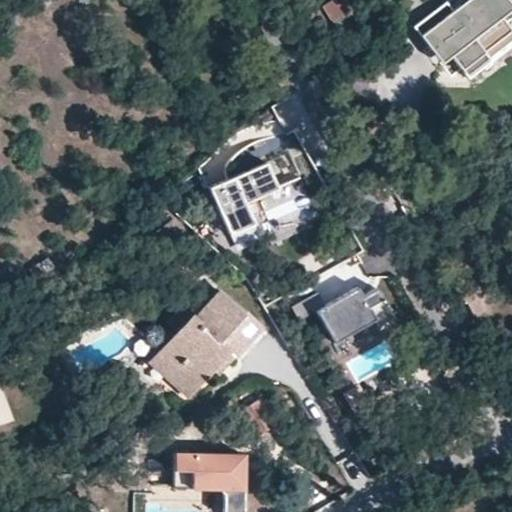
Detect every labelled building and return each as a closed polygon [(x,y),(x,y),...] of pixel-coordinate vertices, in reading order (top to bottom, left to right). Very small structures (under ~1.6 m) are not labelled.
[(450,55),(467,78),(490,60),(488,58),(484,52),(511,30),(501,16),(511,7),(511,6),(507,0),(464,0),(452,10),(445,1),(412,26),(430,50),(448,37),(457,49),(450,55)] [(511,30),(484,52),(488,58),(511,39),(511,30)] [(448,37),(430,50),(440,63),(450,55),(457,49),(448,37)] [(270,167),(209,193),(230,241),(271,223),(262,203),(282,194),(270,167)] [(362,295),(357,286),(315,310),(333,342),(374,319),(377,325),(393,316),(376,287),(362,295)] [(176,332),(157,353),(172,367),(166,374),(187,394),(210,369),(227,351),(234,357),(260,328),(216,289),(191,316),(176,332)] [(299,322),(314,314),(308,301),(292,308),(299,322)] [(191,316),(181,307),(166,323),(176,332),(191,316)] [(217,375),(234,357),(227,351),(210,369),(217,375)] [(166,374),(172,367),(157,353),(150,360),(166,374)] [(0,425),(12,421),(0,389),(0,425)] [(244,416),(262,433),(275,418),(257,402),(244,416)] [(357,453),(337,462),(354,498),(373,489),(357,453)] [(247,511),(249,462),(178,460),(177,479),(196,480),(196,494),(196,498),(226,499),(225,511),(247,511)] [(196,480),(177,479),(176,494),(196,494),(196,480)]
